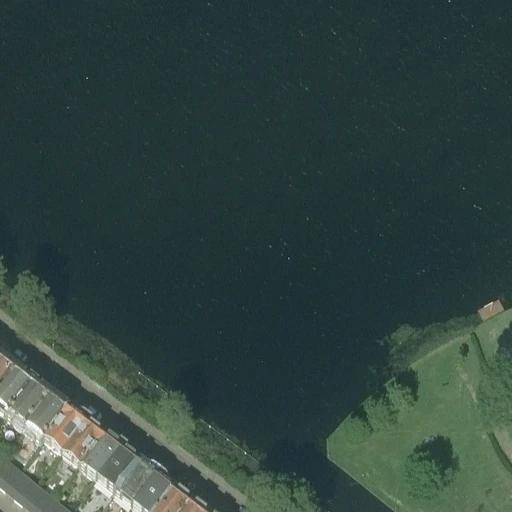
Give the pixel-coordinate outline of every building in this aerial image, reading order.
[(0,391),(16,371),(0,358),(0,391)] [(33,384),(16,371),(0,391),(0,419),(3,423),(33,384)] [(50,397),(33,384),(3,423),(21,436),(50,397)] [(67,410),(50,397),(21,436),(39,449),(41,446),(67,410)] [(85,424),(67,410),(41,446),(59,460),(85,424)] [(103,437),(85,424),(59,460),(77,473),(103,437)] [(121,451),(103,437),(77,473),(94,486),(121,451)] [(138,464),(121,451),(94,486),(112,499),(138,464)] [(129,511),(156,477),(138,464),(112,499),(128,511),(129,511)] [(7,467),(0,475),(0,492),(8,499),(23,481),(7,467)] [(156,511),(173,490),(156,477),(129,511),(156,511)] [(23,481),(8,499),(23,511),(25,511),(40,494),(23,481)] [(183,497),(173,490),(156,511),(184,511),(189,506),(183,501),(183,497)] [(40,494),(25,511),(52,511),(56,508),(40,494)]
